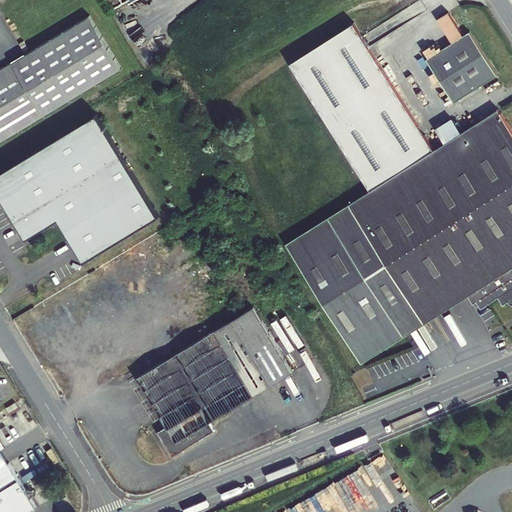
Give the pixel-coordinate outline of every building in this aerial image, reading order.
[(93,14),(0,69),(0,143),(125,68),(93,14)] [(454,137),(381,24),(318,65),(399,192),(315,246),(390,365),(453,324),(479,307),(485,316),(488,314),(492,320),(510,309),(511,313),(511,124),(510,121),(472,145),(462,151),(454,137)] [(439,69),(466,112),(509,85),(482,42),(439,69)] [(100,112),(0,173),(0,188),(30,237),(62,217),(88,260),(163,214),(100,112)] [(464,131),(454,137),(462,151),(472,145),(464,131)] [(173,459),(216,433),(211,423),(295,373),(254,308),(137,378),(168,428),(158,434),(173,459)] [(290,333),(301,346),(311,337),(291,314),(283,321),(292,331),(290,333)] [(4,511),(25,511),(37,505),(0,446),(0,509),(2,508),(4,511)]
